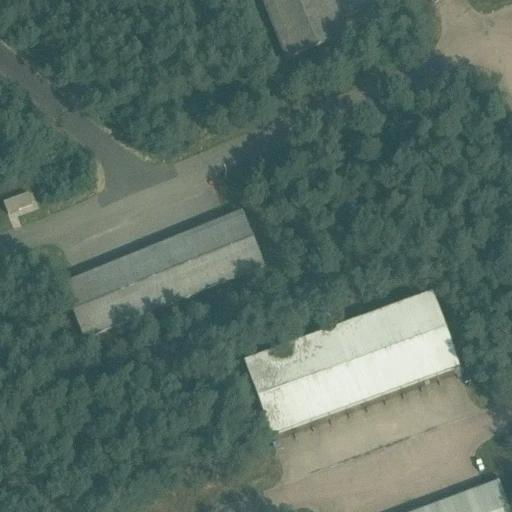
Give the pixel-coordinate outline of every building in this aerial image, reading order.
[(345,36),(337,18),(330,0),(261,0),(286,60),(345,36)] [(27,197),(4,205),(8,216),(8,217),(33,208),(28,196),(27,197)] [(241,215),(77,282),(62,288),(84,342),(263,269),(241,215)] [(271,439),(275,437),(459,370),(432,296),(244,365),(271,439)] [(507,511),(497,485),(482,491),(425,511),(507,511)]
